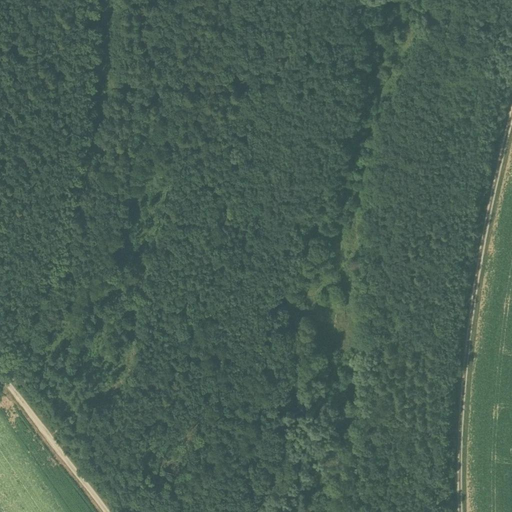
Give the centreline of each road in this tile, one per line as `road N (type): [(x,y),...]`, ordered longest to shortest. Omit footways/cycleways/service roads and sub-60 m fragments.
road 1 (track): [(461,511),(470,313),(511,113)]
road 2 (track): [(0,372),(106,511)]
